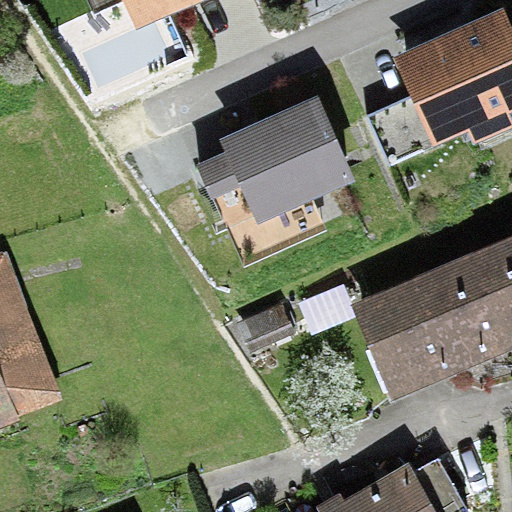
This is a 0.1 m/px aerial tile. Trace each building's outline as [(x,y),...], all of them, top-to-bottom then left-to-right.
[(132,0),(140,16),(176,0),(132,0)] [(443,140),(439,131),(511,98),(511,49),(498,19),(407,59),(426,103),(404,113),(420,150),(443,140)] [(232,151),(200,165),(227,226),(349,174),(316,100),(227,140),(232,151)] [(369,349),(386,388),(458,357),(511,334),(511,242),(363,306),(379,345),(369,349)] [(110,413),(89,364),(46,378),(0,262),(0,419),(13,414),(21,435),(61,419),(65,430),(110,413)] [(462,511),(468,509),(438,457),(410,473),(407,469),(332,511),(291,511),(288,506),(277,511),(462,511)]
